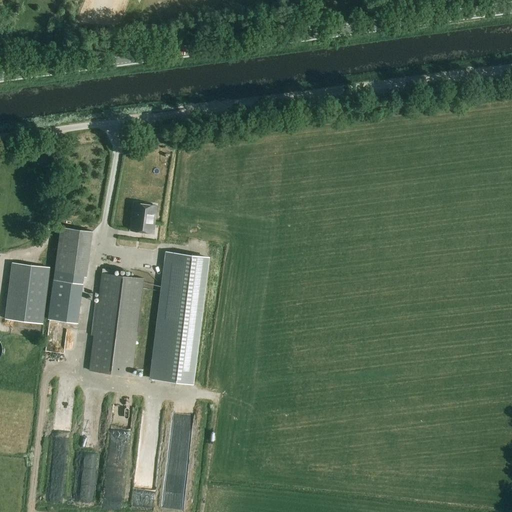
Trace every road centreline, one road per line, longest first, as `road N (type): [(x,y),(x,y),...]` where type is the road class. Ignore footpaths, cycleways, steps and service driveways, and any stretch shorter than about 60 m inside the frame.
road 1 (tertiary): [(511,7),(0,75)]
road 2 (track): [(121,122),(511,70)]
road 3 (track): [(80,383),(48,378),(32,511)]
road 4 (unclassified): [(0,138),(121,122)]
